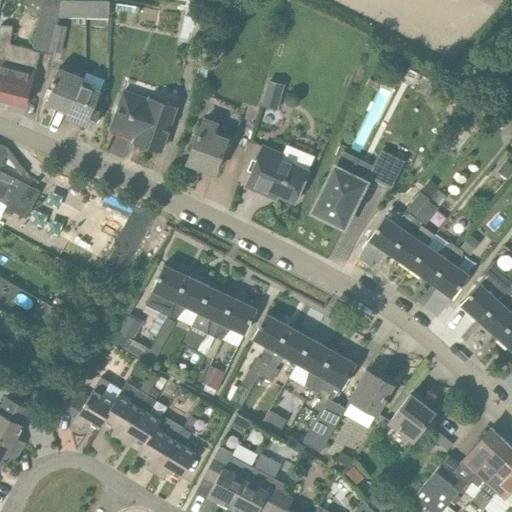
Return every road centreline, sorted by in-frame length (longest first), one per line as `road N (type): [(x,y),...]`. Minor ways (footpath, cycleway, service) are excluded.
road 1 (residential): [(511,423),(441,352),(367,297),(252,236),(0,125)]
road 2 (residential): [(14,511),(36,472),(57,462),(94,465),(120,483)]
